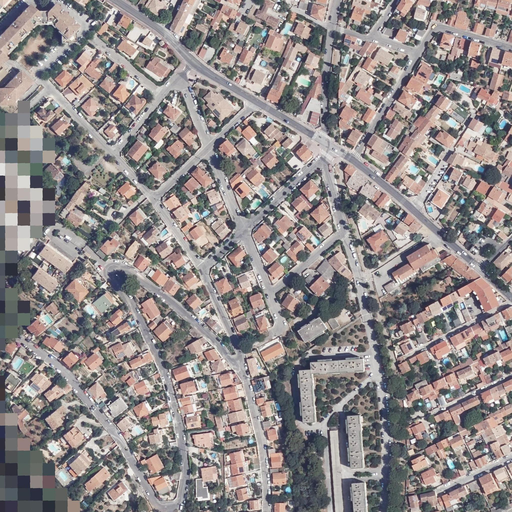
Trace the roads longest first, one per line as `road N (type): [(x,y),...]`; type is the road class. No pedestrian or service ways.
road 1 (residential): [(16,338),(64,372),(162,508),(179,502),(177,423),(144,331),(105,270),(121,266),(241,362)]
road 2 (residential): [(241,362),(266,511)]
road 3 (residential): [(353,159),(416,54)]
road 4 (residential): [(403,358),(511,301)]
